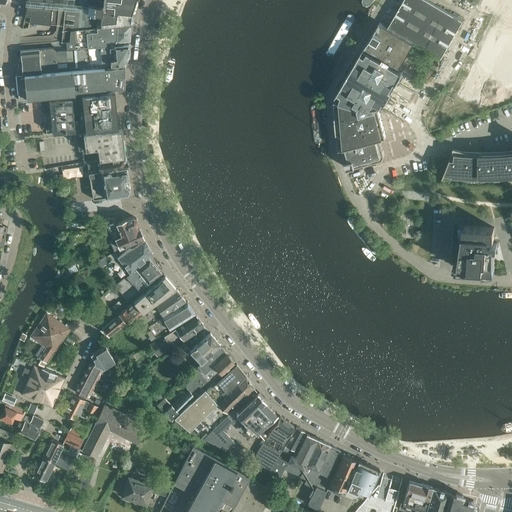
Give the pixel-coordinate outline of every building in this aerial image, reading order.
[(29,0),(29,4),(27,4),(25,15),(29,15),(29,21),(56,24),(55,34),(21,38),(19,44),(65,41),(69,40),(71,29),(86,28),(100,27),(130,24),(131,12),(134,0),(29,0)] [(362,0),(360,5),(368,9),(371,0),(362,0)] [(441,58),(463,20),(429,0),(428,0),(403,0),(388,27),(414,43),(441,58)] [(359,9),(338,40),(345,45),(366,13),(359,9)] [(365,47),(400,67),(414,43),(388,27),(379,22),(365,47)] [(113,45),(128,43),(128,39),(129,39),(130,24),(100,27),(86,28),(71,29),(69,40),(65,41),(66,49),(109,45),(109,43),(113,43),(113,45)] [(338,41),(316,80),(324,85),(346,46),(338,41)] [(128,55),(128,43),(113,45),(113,43),(109,43),(109,45),(66,49),(55,50),(56,67),(67,66),(67,68),(80,67),(81,69),(105,67),(104,65),(125,63),(125,58),(126,58),(126,57),(128,55)] [(16,75),(51,72),(51,68),(56,67),(55,50),(54,47),(20,50),(20,51),(21,59),(19,59),(19,60),(20,66),(18,66),(18,67),(19,74),(16,75)] [(335,100),(357,107),(358,107),(360,114),(379,109),(378,105),(382,98),(389,86),(400,68),(400,67),(365,47),(354,65),(343,84),(335,96),(335,100)] [(66,95),(100,92),(111,91),(115,90),(117,88),(117,82),(122,82),(122,75),(124,75),(124,74),(124,67),(124,65),(105,67),(81,69),(57,71),(16,75),(18,100),(27,99),(66,95)] [(100,92),(66,95),(68,115),(55,117),(55,121),(51,122),(52,130),(69,128),(70,131),(115,127),(114,118),(117,118),(115,95),(112,95),(112,93),(111,91),(100,92)] [(19,100),(21,114),(28,113),(27,99),(19,100)] [(343,148),(380,138),(386,137),(379,109),(360,114),(358,107),(357,107),(335,100),(336,117),(335,117),(337,133),(338,133),(339,149),(343,148)] [(84,162),(87,161),(124,155),(121,129),(77,134),(79,150),(82,149),(84,162)] [(384,155),(383,153),(380,138),(343,148),(348,167),(383,158),(384,155)] [(511,150),(511,153),(506,153),(493,154),(481,154),(468,154),(455,152),(454,158),(450,158),(440,182),(441,182),(445,173),(453,174),(467,176),(481,176),(495,176),(508,175),(508,185),(511,184),(511,150)] [(89,172),(110,169),(110,172),(127,169),(125,155),(124,155),(87,161),(88,166),(89,172)] [(110,169),(89,172),(88,172),(89,176),(93,199),(105,197),(120,195),(127,194),(130,190),(127,169),(110,172),(110,169)] [(117,223),(114,218),(104,218),(112,238),(110,239),(114,249),(143,237),(142,236),(143,235),(139,228),(139,227),(137,227),(136,224),(138,221),(136,217),(133,216),(126,219),(117,223)] [(383,254),(352,216),(345,222),(376,260),(383,254)] [(494,247),(497,247),(498,241),(494,241),(494,227),(464,225),(458,267),(456,267),(494,270),(494,247)] [(111,259),(124,276),(149,256),(152,253),(144,238),(132,247),(129,246),(118,255),(115,251),(97,260),(101,266),(111,259)] [(162,271),(149,256),(124,276),(115,284),(127,300),(162,271)] [(122,326),(134,317),(176,288),(164,274),(114,317),(121,326),(122,326)] [(185,300),(176,288),(136,316),(138,320),(158,306),(163,313),(167,310),(185,300)] [(141,328),(143,331),(145,330),(151,340),(195,312),(187,301),(168,312),(167,310),(163,313),(158,306),(138,320),(136,316),(134,317),(136,320),(134,321),(139,329),(141,328)] [(39,358),(41,359),(38,364),(43,367),(69,328),(46,312),(30,336),(46,347),(39,358)] [(182,339),(204,325),(196,314),(149,344),(144,347),(149,353),(153,351),(157,356),(171,346),(168,341),(170,339),(174,336),(179,334),(182,339)] [(114,317),(102,328),(108,336),(121,326),(114,317)] [(190,350),(200,361),(220,343),(210,332),(190,350)] [(184,343),(177,347),(181,352),(187,346),(184,343)] [(234,362),(220,344),(184,377),(188,381),(187,382),(186,384),(186,386),(186,388),(188,389),(172,405),(164,397),(156,404),(171,419),(195,396),(205,388),(211,383),(234,362)] [(95,361),(94,363),(104,368),(104,367),(115,360),(105,345),(90,354),(95,361)] [(91,361),(87,369),(100,376),(104,368),(94,363),(91,361)] [(246,374),(236,363),(218,381),(219,383),(215,387),(211,383),(206,388),(174,417),(189,430),(201,418),(246,374)] [(27,378),(27,379),(58,392),(65,377),(33,364),(30,370),(25,367),(21,375),(27,378)] [(87,369),(83,377),(96,383),(100,376),(87,369)] [(201,418),(189,430),(194,434),(205,423),(211,428),(254,386),(245,375),(201,419),(201,418)] [(83,377),(79,384),(92,391),(96,383),(83,377)] [(58,392),(27,379),(20,394),(52,407),(58,392)] [(92,391),(79,384),(75,392),(88,398),(92,391)] [(253,437),(257,433),(277,414),(269,406),(270,405),(264,400),(265,399),(259,392),(258,394),(257,393),(236,413),(244,421),(245,421),(249,425),(245,428),(246,431),(251,437),(253,437)] [(2,399),(13,405),(16,398),(5,393),(2,399)] [(74,394),(64,413),(75,419),(85,400),(74,394)] [(91,401),(87,408),(96,413),(99,406),(91,401)] [(4,405),(0,416),(0,417),(11,422),(13,416),(22,419),(25,411),(6,403),(5,406),(4,405)] [(37,406),(31,403),(28,411),(33,413),(37,406)] [(110,406),(110,407),(104,404),(95,422),(96,423),(82,450),(96,458),(106,438),(104,437),(108,428),(122,436),(124,437),(138,444),(147,425),(136,420),(138,417),(127,411),(125,414),(115,409),(110,406)] [(229,414),(220,423),(206,437),(210,440),(218,445),(224,438),(219,433),(233,418),(229,414)] [(258,433),(264,440),(278,416),(277,414),(257,433),(257,434),(258,433)] [(25,415),(23,420),(18,431),(34,439),(40,428),(43,419),(33,415),(32,418),(25,415)] [(279,478),(284,469),(288,462),(278,456),(295,428),(292,427),(294,425),(279,415),(278,416),(264,440),(251,462),(279,478)] [(70,431),(82,437),(87,428),(74,422),(70,431)] [(278,456),(288,462),(292,454),(295,455),(306,433),(304,432),(305,431),(296,426),(295,428),(278,456)] [(0,469),(1,471),(12,442),(15,434),(0,428),(0,469)] [(64,441),(72,444),(77,447),(82,439),(68,432),(64,441)] [(304,483),(315,488),(316,485),(326,490),(327,488),(342,454),(339,452),(340,450),(329,445),(330,444),(308,434),(306,433),(295,455),(292,454),(288,462),(284,469),(306,479),(304,483)] [(52,439),(47,448),(59,454),(63,444),(52,439)] [(77,447),(72,444),(68,451),(74,454),(77,447)] [(192,445),(177,476),(198,487),(185,511),(261,511),(273,490),(250,477),(250,476),(192,445)] [(47,448),(43,457),(54,463),(59,454),(47,448)] [(343,453),(342,454),(327,488),(343,495),(356,501),(364,492),(368,494),(379,469),(357,459),(357,460),(343,453)] [(43,457),(38,466),(49,472),(54,463),(43,457)] [(58,463),(69,469),(72,462),(62,457),(58,463)] [(49,472),(38,466),(33,476),(45,482),(46,480),(49,482),(51,478),(47,476),(49,472)] [(392,511),(399,490),(402,478),(383,473),(380,485),(378,484),(353,511),(472,511),(475,504),(462,500),(463,496),(450,493),(444,511),(392,511)] [(138,479),(128,476),(122,495),(124,496),(123,498),(131,501),(132,498),(146,503),(148,496),(153,498),(155,493),(166,496),(173,483),(159,479),(158,482),(141,477),(140,478),(138,478),(138,479)] [(403,511),(424,511),(425,510),(432,487),(431,487),(428,486),(426,490),(416,487),(418,484),(410,481),(407,489),(407,490),(403,503),(401,503),(399,509),(404,510),(406,504),(403,511)] [(58,485),(51,482),(48,488),(55,492),(58,485)] [(274,490),(281,493),(284,486),(277,483),(274,490)] [(307,503),(313,506),(318,509),(326,490),(316,485),(315,488),(307,503)] [(429,511),(443,511),(450,493),(450,492),(432,487),(425,511),(429,511)]
